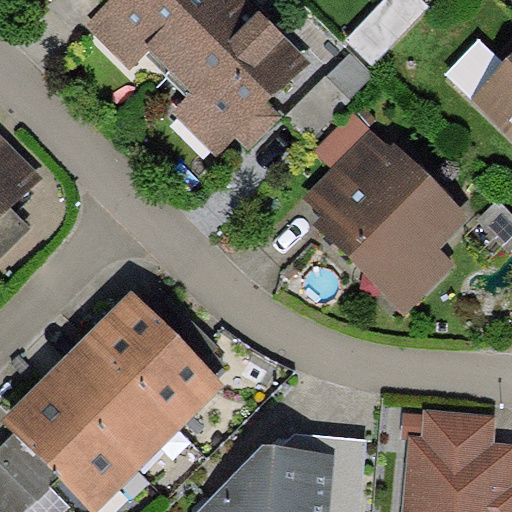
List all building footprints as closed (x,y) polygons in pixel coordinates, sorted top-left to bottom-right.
[(112,0),(55,0),(49,7),(78,35),(85,28),(112,0)] [(169,75),(243,0),(112,0),(85,28),(131,73),(149,55),(169,75)] [(248,0),(243,0),(169,75),(190,95),(172,114),(219,160),(310,65),(262,19),(265,16),(248,0)] [(421,0),(385,0),(346,41),(372,66),(429,7),(421,0)] [(280,124),(304,147),(373,76),(349,54),(280,124)] [(511,58),(469,104),(511,144),(511,58)] [(332,171),(371,131),(352,113),(313,153),(332,171)] [(324,219),(391,150),(371,131),(332,171),(304,200),(324,219)] [(0,223),(12,212),(44,179),(0,134),(0,223)] [(324,219),(314,228),(404,317),(454,266),(440,252),(470,221),(395,147),(391,150),(324,219)] [(0,262),(31,232),(12,212),(0,223),(0,262)] [(132,297),(88,340),(180,432),(224,389),(201,366),(154,319),(132,297)] [(172,301),(154,319),(201,366),(219,348),(172,301)] [(138,474),(180,432),(88,340),(46,382),(138,474)] [(87,511),(100,511),(138,474),(46,382),(2,427),(13,437),(58,482),(87,511)] [(409,443),(403,511),(511,511),(511,446),(494,445),(496,418),(424,412),(424,415),(403,413),(400,442),(409,443)] [(283,435),(199,511),(360,511),(368,443),(283,435)] [(29,511),(58,482),(13,437),(0,449),(0,511),(29,511)]
